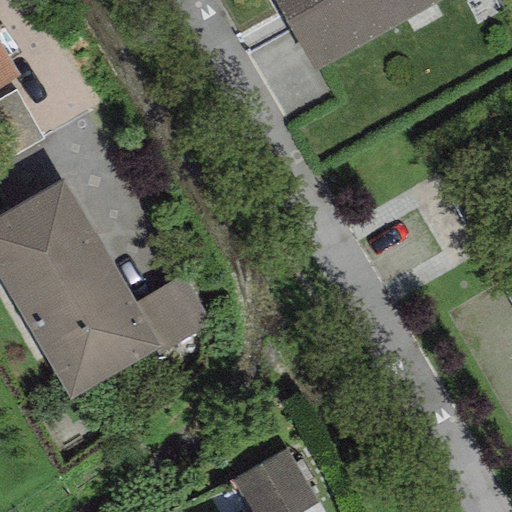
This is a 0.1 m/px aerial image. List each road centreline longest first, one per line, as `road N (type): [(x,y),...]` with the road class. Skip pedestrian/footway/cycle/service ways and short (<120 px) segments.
road 1 (residential): [(482,511),(183,0)]
road 2 (unknown): [(0,13),(137,251)]
